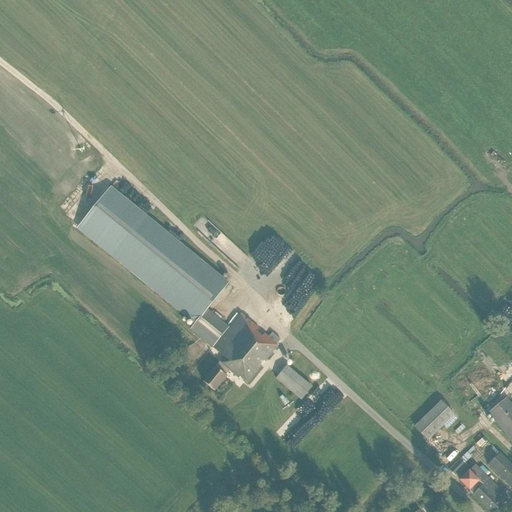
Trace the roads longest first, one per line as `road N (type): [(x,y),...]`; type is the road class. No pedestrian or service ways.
road 1 (track): [(288,338),(182,225),(0,60)]
road 2 (residential): [(478,511),(288,338)]
